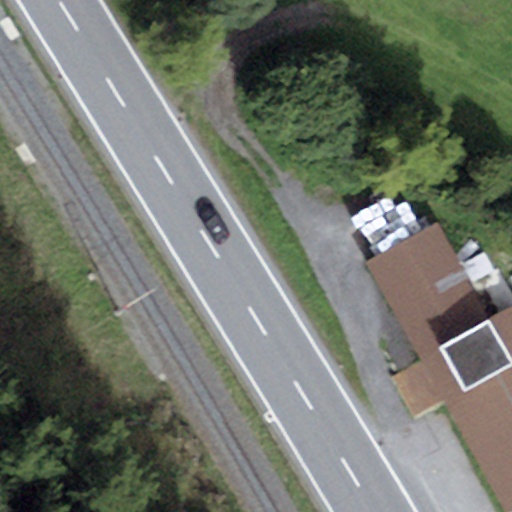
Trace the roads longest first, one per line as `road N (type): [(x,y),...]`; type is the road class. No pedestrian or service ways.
road 1 (track): [(350,0),(268,21),(232,49),(219,84),(231,131),(286,188),(333,266),(457,511)]
road 2 (primary): [(59,0),(373,511)]
